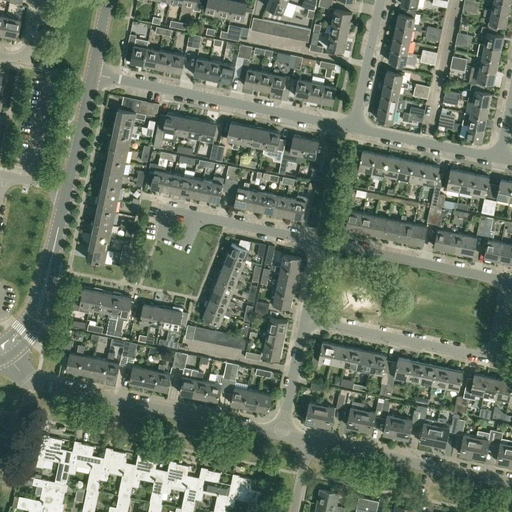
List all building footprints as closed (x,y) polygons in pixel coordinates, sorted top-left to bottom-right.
[(183,0),(182,3),(194,6),(193,9),(200,11),(202,0),(183,0)] [(218,14),(221,0),(208,0),(206,11),(218,14)] [(231,16),(234,0),(221,0),(218,14),(231,16)] [(238,0),(234,0),(231,16),(244,19),(245,11),(246,8),(247,2),(238,0)] [(283,13),(288,1),(285,0),(269,0),(267,7),(283,13)] [(508,13),(511,1),(503,0),(494,0),(492,10),(508,13)] [(477,13),(478,7),(464,4),(463,10),(477,13)] [(492,10),(485,8),(484,14),(491,15),(489,26),(498,28),(499,24),(506,25),(508,13),(492,10)] [(333,22),(350,25),(352,12),(335,9),(333,22)] [(414,23),(416,12),(407,10),(406,15),(399,13),(397,25),(413,29),(421,30),(422,25),(414,23)] [(15,37),(19,19),(6,16),(2,34),(15,37)] [(257,31),(260,18),(254,17),(251,29),(257,31)] [(263,32),(265,19),(260,18),(257,31),(263,32)] [(268,33),(271,21),(265,19),(263,32),(268,33)] [(274,34),(277,22),(271,21),(268,33),(274,34)] [(280,35),(282,23),(277,22),(274,34),(280,35)] [(347,38),(350,25),(333,22),(330,34),(347,38)] [(285,36),(288,24),(282,23),(280,35),(285,36)] [(291,38),(294,25),(288,24),(285,36),(291,38)] [(297,39),(299,27),(294,25),(291,38),(297,39)] [(410,40),(413,29),(397,25),(394,37),(410,40)] [(441,35),(442,29),(428,25),(427,32),(441,35)] [(497,34),(498,29),(482,26),(481,31),(487,32),(485,44),(501,47),(504,35),(497,34)] [(302,40),(305,28),(299,27),(297,39),(302,40)] [(302,40),(308,41),(311,29),(305,28),(302,40)] [(228,32),(227,38),(239,40),(241,34),(228,32)] [(440,41),(441,35),(427,32),(426,37),(440,41)] [(457,38),(471,41),(472,35),(458,32),(457,38)] [(144,64),(147,47),(149,41),(136,38),(137,35),(131,33),(128,46),(134,47),(131,61),(144,64)] [(193,47),(196,34),(190,33),(187,46),(193,47)] [(196,34),(193,47),(199,48),(202,36),(196,34)] [(344,50),(347,38),(330,34),(327,47),(344,50)] [(408,52),(410,40),(394,37),(392,49),(408,52)] [(470,47),(471,41),(457,38),(455,44),(470,47)] [(310,50),(322,52),(323,46),(311,43),(310,50)] [(501,47),(485,44),(480,43),(478,55),(483,56),(499,59),(501,47)] [(244,57),(247,45),(241,44),(238,56),(244,57)] [(247,45),(244,57),(249,58),(250,59),(253,46),(247,45)] [(156,67),(160,49),(147,47),(144,64),(156,67)] [(169,69),(172,52),(160,49),(156,67),(169,69)] [(405,64),(408,52),(392,49),(389,61),(405,64)] [(436,58),(437,52),(423,49),(422,55),(436,58)] [(172,52),(169,69),(182,72),(185,55),(172,52)] [(294,68),(297,55),(291,54),(288,66),(294,68)] [(297,55),(294,68),(300,69),(303,57),(297,55)] [(435,64),(436,58),(422,55),(421,61),(435,64)] [(452,61),(466,64),(467,58),(453,55),(452,61)] [(496,71),(499,59),(483,56),(480,67),(496,71)] [(207,77),(210,60),(198,57),(194,74),(207,77)] [(246,79),(248,68),(250,59),(249,58),(244,57),(240,77),(246,79)] [(219,80),(223,63),(210,60),(207,77),(219,80)] [(465,70),(466,64),(452,61),(451,67),(465,70)] [(223,63),(219,80),(232,82),(236,65),(223,63)] [(494,83),(496,71),(480,67),(477,84),(485,86),(486,81),(494,83)] [(257,88),(261,70),(248,68),(245,85),(257,88)] [(273,73),(270,90),(283,93),(286,76),(279,74),(280,69),(275,68),(273,73)] [(270,90),(273,73),(261,70),(257,88),(270,90)] [(409,82),(402,80),(403,74),(387,70),(384,83),(401,86),(408,88),(409,82)] [(308,98),(311,81),(299,78),(295,95),(308,98)] [(320,101),(324,84),(311,81),(308,98),(320,101)] [(399,92),(401,86),(384,83),(382,94),(398,98),(403,99),(404,93),(399,92)] [(429,92),(430,86),(416,83),(415,89),(429,92)] [(484,91),(485,86),(477,84),(472,83),(468,100),(473,101),(489,105),(492,92),(484,91)] [(324,84),(320,101),(333,103),(337,86),(324,84)] [(428,98),(429,92),(415,89),(413,95),(428,98)] [(445,95),(459,98),(460,92),(446,89),(445,95)] [(396,109),(398,98),(382,94),(380,106),(396,109)] [(458,104),(459,98),(445,95),(443,101),(458,104)] [(130,97),(124,96),(121,108),(127,109),(130,97)] [(133,111),(136,98),(130,97),(127,109),(133,111)] [(139,112),(142,100),(136,98),(133,111),(139,112)] [(145,113),(148,101),(142,100),(139,112),(145,113)] [(151,114),(154,102),(148,101),(145,113),(151,114)] [(487,116),(489,105),(473,101),(470,113),(487,116)] [(160,103),(159,103),(154,102),(151,114),(157,116),(160,103)] [(393,121),(396,109),(380,106),(377,118),(393,121)] [(424,115),(425,109),(411,106),(410,112),(424,115)] [(145,113),(139,112),(133,111),(127,109),(121,108),(119,108),(118,111),(116,111),(114,120),(134,124),(135,117),(144,119),(145,113)] [(176,132),(180,115),(167,112),(166,118),(160,117),(154,146),(161,148),(164,130),(176,132)] [(423,121),(424,115),(410,112),(409,118),(423,121)] [(468,125),(484,128),(487,116),(470,113),(466,112),(463,124),(468,125)] [(440,119),(454,122),(455,116),(441,113),(440,119)] [(189,135),(192,117),(180,115),(176,132),(189,135)] [(201,137),(204,120),(192,117),(189,135),(201,137)] [(453,128),(454,122),(440,119),(438,125),(453,128)] [(132,131),(134,124),(114,120),(112,129),(114,130),(113,133),(131,137),(138,138),(140,133),(132,131)] [(204,120),(201,137),(213,140),(217,123),(204,120)] [(239,148),(240,141),(244,124),(231,121),(227,139),(234,140),(233,147),(239,148)] [(252,144),(256,127),(244,124),(240,141),(252,144)] [(482,140),(484,128),(468,125),(465,137),(482,140)] [(265,146),(268,129),(256,127),(252,144),(265,146)] [(286,139),(280,138),(281,132),(268,129),(265,146),(264,151),(275,157),(275,159),(282,160),(282,157),(286,139)] [(129,149),(131,137),(113,133),(113,136),(111,136),(109,145),(129,149)] [(301,162),(303,154),(306,137),(294,135),(290,152),(289,159),(288,158),(288,159),(296,160),(301,162)] [(306,137),(303,154),(315,157),(319,140),(306,137)] [(219,147),(219,145),(213,144),(210,158),(216,159),(219,147)] [(126,162),(129,149),(109,145),(107,154),(109,155),(108,158),(126,162)] [(219,147),(216,159),(222,160),(225,146),(219,145),(219,147)] [(372,172),(376,152),(363,149),(360,161),(354,160),(351,176),(357,177),(359,169),(372,172)] [(384,174),(388,155),(376,152),(372,172),(384,174)] [(397,177),(401,157),(388,155),(384,174),(397,177)] [(282,157),(282,160),(279,172),(285,173),(288,159),(288,158),(282,157)] [(410,180),(414,160),(401,157),(397,177),(410,180)] [(123,174),(126,162),(108,158),(108,161),(106,161),(104,170),(123,174)] [(212,172),(213,168),(214,168),(215,162),(207,160),(206,166),(205,171),(212,172)] [(422,182),(427,163),(414,160),(410,180),(422,182)] [(152,187),(161,189),(165,170),(166,165),(161,164),(150,162),(146,182),(152,183),(152,187)] [(427,163),(422,182),(435,185),(436,185),(436,183),(440,165),(427,163)] [(317,180),(320,166),(314,164),(311,179),(317,180)] [(232,178),(235,166),(229,165),(226,177),(232,178)] [(235,166),(232,178),(238,180),(241,167),(235,166)] [(460,190),(464,171),(451,168),(447,187),(460,190)] [(121,187),(123,174),(104,170),(102,179),(104,180),(103,183),(121,187)] [(171,191),(175,172),(165,170),(161,189),(171,191)] [(472,193),(477,173),(464,171),(460,190),(472,193)] [(181,193),(185,174),(175,172),(171,191),(181,193)] [(477,173),(472,193),(486,195),(490,176),(477,173)] [(190,195),(194,176),(185,174),(181,193),(190,195)] [(200,197),(204,178),(194,176),(190,195),(200,197)] [(209,199),(213,180),(204,178),(200,197),(209,199)] [(510,200),(511,190),(511,180),(501,178),(497,198),(510,200)] [(213,180),(209,199),(219,201),(223,182),(213,180)] [(245,206),(249,188),(250,182),(245,181),(244,187),(239,186),(235,204),(245,206)] [(297,198),(293,216),(303,218),(305,207),(311,208),(316,183),(310,182),(306,200),(297,198)] [(118,199),(121,187),(103,183),(102,186),(101,186),(99,195),(118,199)] [(354,189),(348,187),(345,201),(352,202),(354,189)] [(255,208),(258,190),(249,188),(245,206),(255,208)] [(264,211),(268,192),(258,190),(255,208),(255,209),(258,210),(258,212),(263,213),(264,211)] [(274,212),(278,194),(268,192),(264,211),(267,212),(268,211),(274,212)] [(437,206),(440,194),(433,192),(431,205),(437,206)] [(283,214),(287,196),(278,194),(274,212),(283,214)] [(437,206),(443,207),(446,195),(440,194),(437,206)] [(116,212),(118,199),(99,195),(97,204),(99,205),(98,208),(116,212)] [(287,196),(283,214),(293,216),(297,198),(287,196)] [(488,213),(491,199),(485,198),(482,212),(488,213)] [(491,199),(488,213),(494,214),(497,200),(491,199)] [(433,223),(437,206),(431,205),(427,222),(433,223)] [(439,224),(443,207),(437,206),(433,223),(439,224)] [(113,224),(116,212),(98,208),(97,211),(95,211),(94,220),(113,224)] [(359,230),(363,212),(350,209),(346,228),(359,230)] [(372,233),(376,215),(363,212),(359,230),(372,233)] [(385,236),(389,218),(376,215),(372,233),(385,236)] [(410,241),(414,223),(406,221),(407,216),(402,215),(401,220),(398,238),(410,241)] [(485,228),(487,216),(481,215),(478,227),(485,228)] [(495,231),(491,230),(493,217),(487,216),(485,228),(483,235),(489,236),(485,257),(498,259),(501,241),(493,240),(495,231)] [(398,238),(401,220),(389,218),(385,236),(398,238)] [(110,237),(113,224),(94,220),(92,229),(93,230),(93,233),(110,237)] [(451,231),(443,229),(444,222),(440,221),(439,228),(438,228),(434,246),(448,249),(451,231)] [(414,223),(410,241),(423,244),(427,226),(414,223)] [(464,233),(457,232),(459,227),(452,226),(451,231),(448,249),(460,251),(464,233)] [(108,249),(110,237),(93,233),(92,236),(90,236),(88,245),(108,249)] [(464,233),(460,251),(473,254),(477,236),(464,233)] [(241,238),(238,245),(232,243),(228,252),(246,259),(251,261),(253,256),(248,254),(250,250),(252,240),(241,238)] [(510,262),(511,254),(511,243),(501,241),(498,259),(510,262)] [(264,256),(266,243),(260,242),(258,255),(264,256)] [(271,264),(275,245),(269,244),(265,263),(271,264)] [(105,262),(108,249),(88,245),(86,254),(88,255),(87,258),(105,262)] [(246,259),(228,252),(225,261),(242,268),(247,270),(249,265),(244,263),(246,259)] [(281,266),(299,270),(301,257),(284,253),(281,266)] [(241,273),(242,268),(225,261),(221,270),(239,277),(244,279),(246,275),(241,273)] [(299,270),(281,266),(275,265),(274,270),(280,271),(279,278),(296,282),(299,270)] [(239,277),(221,270),(220,270),(217,279),(218,279),(235,286),(241,288),(243,284),(237,282),(239,277)] [(294,294),(296,282),(279,278),(276,291),(294,294)] [(232,295),(235,286),(218,279),(214,288),(232,295)] [(90,307),(94,288),(84,286),(81,302),(75,301),(73,309),(79,310),(89,312),(90,307)] [(100,309),(104,290),(101,289),(100,287),(95,286),(94,288),(90,307),(89,312),(94,313),(95,308),(100,309)] [(232,295),(214,288),(213,288),(209,297),(228,305),(234,307),(235,302),(230,300),(232,295)] [(109,311),(113,292),(104,290),(100,309),(99,313),(103,314),(103,310),(109,311)] [(119,313),(123,294),(120,293),(119,292),(115,291),(113,292),(109,311),(119,313)] [(291,307),(294,294),(276,291),(274,303),(291,307)] [(129,296),(123,295),(123,294),(119,313),(118,319),(122,320),(124,314),(129,315),(133,297),(132,297),(132,296),(130,295),(129,296)] [(226,309),(228,305),(209,297),(206,306),(207,307),(224,314),(230,316),(232,311),(226,309)] [(256,307),(268,309),(270,303),(257,301),(256,307)] [(150,323),(154,304),(144,302),(140,321),(150,323)] [(160,325),(164,306),(154,304),(150,323),(160,325)] [(169,327),(173,308),(173,307),(164,305),(164,306),(160,325),(169,327)] [(173,308),(169,327),(168,332),(173,333),(174,328),(179,329),(183,310),(184,308),(174,305),(173,307),(173,308)] [(222,318),(224,314),(207,307),(203,316),(205,317),(203,321),(217,327),(219,322),(226,325),(228,321),(222,318)] [(267,315),(268,309),(256,307),(255,313),(267,315)] [(268,329),(285,333),(288,320),(271,317),(268,329)] [(193,338),(195,326),(189,324),(186,336),(193,338)] [(198,339),(201,327),(195,326),(193,338),(198,339)] [(204,340),(207,328),(201,327),(198,339),(204,340)] [(210,341),(212,329),(207,328),(204,340),(210,341)] [(216,343),(218,330),(212,329),(210,341),(216,343)] [(283,345),(285,333),(268,329),(266,342),(283,345)] [(221,344),(224,332),(218,330),(216,343),(221,344)] [(227,345),(230,333),(224,332),(221,344),(227,345)] [(84,334),(78,333),(77,337),(76,339),(78,340),(83,341),(84,334)] [(233,346),(235,334),(230,333),(227,345),(233,346)] [(238,347),(241,335),(235,334),(233,346),(238,347)] [(238,347),(244,349),(247,336),(241,335),(238,347)] [(79,344),(77,353),(70,352),(73,339),(67,338),(64,353),(70,355),(67,369),(79,371),(85,345),(79,344)] [(167,339),(165,345),(178,348),(179,342),(167,339)] [(128,356),(131,341),(125,340),(122,355),(128,356)] [(332,363),(336,343),(323,340),(320,356),(313,355),(311,367),(317,368),(319,360),(332,363)] [(131,341),(128,356),(134,357),(137,343),(131,341)] [(280,358),(283,345),(266,342),(263,354),(280,358)] [(345,365),(349,346),(336,343),(332,363),(345,365)] [(95,357),(83,354),(85,345),(79,371),(92,374),(95,357)] [(357,368),(361,348),(349,346),(345,365),(357,368)] [(370,371),(374,351),(361,348),(357,368),(370,371)] [(109,353),(108,359),(104,377),(117,379),(120,362),(114,361),(116,352),(109,351),(109,353)] [(179,367),(182,352),(176,351),(173,366),(179,367)] [(245,357),(260,360),(261,354),(247,351),(245,357)] [(370,371),(383,373),(387,354),(374,351),(370,371)] [(185,369),(188,353),(182,352),(179,367),(185,369)] [(408,379),(412,359),(399,356),(395,376),(408,379)] [(104,377),(108,359),(95,357),(92,374),(104,377)] [(420,381),(424,362),(412,359),(408,379),(420,381)] [(230,378),(233,363),(227,361),(224,377),(230,378)] [(433,384),(437,364),(424,362),(420,381),(419,385),(425,386),(426,382),(433,384)] [(171,373),(164,371),(165,364),(160,363),(158,370),(155,387),(167,390),(171,373)] [(236,379),(239,364),(233,363),(230,378),(236,379)] [(446,387),(450,367),(437,364),(433,384),(446,387)] [(143,385),(146,367),(133,365),(130,382),(143,385)] [(155,387),(158,370),(146,367),(143,385),(155,387)] [(450,367),(446,387),(459,389),(463,370),(450,367)] [(193,395),(198,371),(199,370),(193,368),(191,377),(184,375),(181,393),(193,395)] [(206,398),(209,381),(202,379),(204,372),(198,371),(193,395),(206,398)] [(211,372),(209,381),(206,398),(218,400),(222,383),(215,382),(217,373),(211,372)] [(380,393),(385,394),(387,382),(389,375),(383,373),(381,383),(382,383),(380,393)] [(484,395),(488,375),(475,373),(471,392),(484,395)] [(496,398),(500,378),(488,375),(484,395),(496,398)] [(509,400),(511,385),(511,380),(500,378),(496,398),(509,400)] [(354,381),(345,379),(344,386),(353,388),(354,381)] [(312,382),(311,388),(325,391),(326,385),(312,382)] [(387,382),(385,394),(391,395),(394,383),(387,382)] [(244,406),(248,389),(235,386),(231,403),(244,406)] [(256,408),(260,391),(248,389),(244,406),(256,408)] [(269,411),(273,394),(260,391),(256,408),(269,411)] [(343,409),(346,394),(340,393),(337,407),(343,409)] [(346,394),(343,409),(349,410),(352,396),(346,394)] [(460,412),(463,396),(457,395),(454,410),(460,412)] [(463,396),(460,412),(467,413),(470,398),(463,396)] [(396,435),(400,416),(388,413),(391,399),(385,397),(384,402),(381,417),(387,418),(384,433),(396,435)] [(435,398),(434,404),(442,406),(442,403),(443,399),(435,398)] [(318,423),(322,404),(310,401),(306,420),(318,423)] [(381,417),(384,402),(378,401),(376,411),(364,408),(360,428),(372,430),(375,415),(381,417)] [(352,402),(347,425),(360,428),(364,408),(359,407),(359,403),(352,402)] [(322,404),(318,423),(331,426),(335,406),(322,404)] [(491,410),(481,408),(479,416),(490,418),(491,410)] [(417,424),(420,410),(416,409),(415,409),(413,419),(400,416),(396,435),(409,438),(412,423),(417,424)] [(433,443),(437,424),(425,421),(427,411),(420,410),(417,424),(424,426),(421,440),(433,443)] [(456,433),(459,418),(453,417),(450,432),(456,433)] [(459,418),(456,433),(463,434),(466,420),(459,418)] [(437,424),(433,443),(446,446),(450,426),(437,424)] [(494,444),(497,430),(491,429),(489,439),(476,436),(472,455),(485,458),(489,443),(494,444)] [(509,463),(511,448),(511,443),(501,441),(504,432),(497,430),(494,444),(500,446),(497,460),(509,463)] [(472,455),(476,436),(464,434),(460,453),(472,455)] [(63,439),(50,436),(43,435),(37,465),(44,466),(46,456),(61,459),(56,481),(67,484),(69,472),(73,451),(61,448),(63,439)] [(95,445),(82,443),(75,441),(73,451),(69,472),(76,473),(78,463),(92,466),(88,488),(98,490),(101,478),(105,458),(93,455),(95,445)] [(126,452),(113,449),(107,448),(105,458),(101,478),(107,480),(109,469),(124,472),(119,495),(130,497),(133,485),(132,485),(137,464),(136,464),(124,462),(126,452)] [(158,458),(145,456),(138,454),(136,464),(137,464),(132,485),(133,485),(139,486),(141,476),(156,479),(151,501),(162,503),(164,492),(164,491),(168,471),(156,468),(158,458)] [(190,465),(177,462),(170,461),(168,471),(164,491),(164,492),(171,493),(173,482),(187,486),(183,508),(193,510),(196,498),(200,477),(188,475),(190,465)] [(221,472),(208,469),(202,468),(200,477),(196,498),(202,500),(204,489),(219,492),(214,511),(226,511),(228,505),(227,505),(232,484),(231,484),(219,481),(221,472)] [(253,478),(240,476),(233,474),(231,484),(232,484),(227,505),(228,505),(234,506),(236,496),(251,499),(247,511),(259,511),(263,491),(251,488),(253,478)] [(56,481),(35,477),(33,484),(37,484),(36,492),(38,495),(43,496),(42,501),(20,496),(18,507),(30,509),(44,511),(60,511),(63,503),(64,503),(67,490),(65,490),(67,484),(56,481)] [(93,511),(98,490),(88,488),(82,511),(116,511),(117,507),(117,506),(110,505),(108,511),(93,511)] [(342,511),(336,511),(337,509),(332,508),(333,505),(335,505),(338,492),(320,488),(315,511),(318,511),(342,511)] [(126,511),(130,497),(119,495),(117,506),(117,507),(116,511),(143,511),(142,511),(126,511)] [(376,511),(379,501),(359,496),(355,511),(376,511)] [(159,511),(162,503),(151,501),(148,511),(159,511)]
